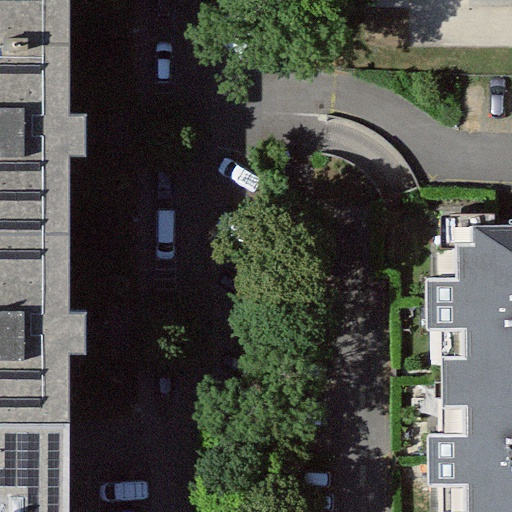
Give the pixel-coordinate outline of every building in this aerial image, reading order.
[(0,0),(0,35),(75,35),(75,0),(0,0)] [(0,228),(73,228),(73,147),(91,147),(91,108),(75,108),(75,35),(0,35),(0,228)] [(448,326),(448,437),(431,437),(431,487),(446,487),(445,511),(511,511),(511,225),(457,226),(457,279),(434,279),(434,326),(448,326)] [(0,427),(71,427),(71,349),(89,349),(89,309),(73,309),(73,228),(0,228),(0,427)] [(71,511),(71,427),(0,427),(0,511),(71,511)]
